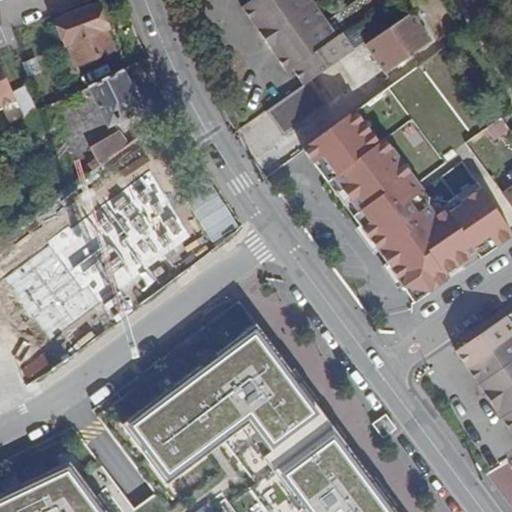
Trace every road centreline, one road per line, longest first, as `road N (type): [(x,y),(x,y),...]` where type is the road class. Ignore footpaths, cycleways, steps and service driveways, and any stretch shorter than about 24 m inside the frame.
road 1 (residential): [(273,232),(60,397),(0,429)]
road 2 (tertiary): [(144,0),(197,115),(273,232)]
road 3 (tertiary): [(273,232),(378,372)]
road 4 (tertiary): [(378,372),(480,511)]
road 5 (residential): [(378,372),(511,282)]
